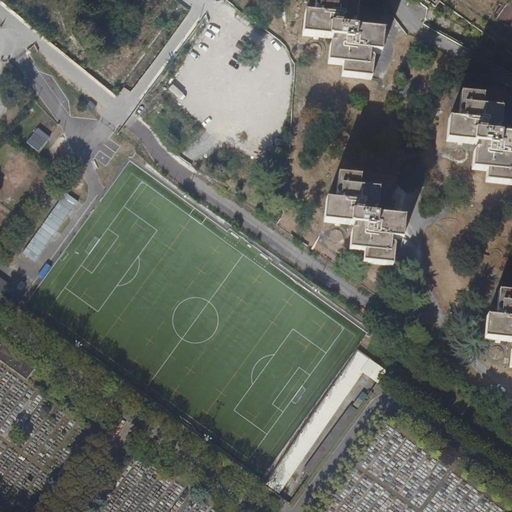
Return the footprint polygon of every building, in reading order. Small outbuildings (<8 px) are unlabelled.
[(305,15),(303,38),(334,42),(334,46),(330,46),(328,65),(343,67),(342,78),(372,81),(373,63),(370,59),(370,55),(381,56),(383,34),(351,31),(351,25),(357,25),(358,5),(338,3),(338,0),(316,0),(315,10),(318,10),(317,17),(305,15)] [(449,120),(446,141),(478,145),(477,152),(474,152),(472,171),(487,173),(486,183),(511,186),(511,137),(493,135),(494,130),(498,130),(500,129),(502,111),(481,108),(483,98),(461,95),(458,116),(462,117),(462,121),(449,120)] [(37,127),(27,144),(41,151),(50,135),(37,127)] [(252,154),(258,141),(238,131),(232,144),(252,154)] [(325,206),(394,254),(395,248),(392,246),(392,240),(402,241),(405,219),(372,216),(373,210),(377,210),(379,191),(359,189),(360,178),(337,176),(336,195),(337,197),(340,198),(339,204),(325,202),(325,206)] [(511,294),(499,293),(497,314),(501,316),(501,321),(486,320),(484,339),(511,342),(511,345),(509,373),(511,373),(511,294)] [(0,360),(27,380),(38,365),(0,337),(0,360)] [(379,384),(388,372),(358,351),(264,485),(276,495),(278,493),(363,372),(379,384)]
